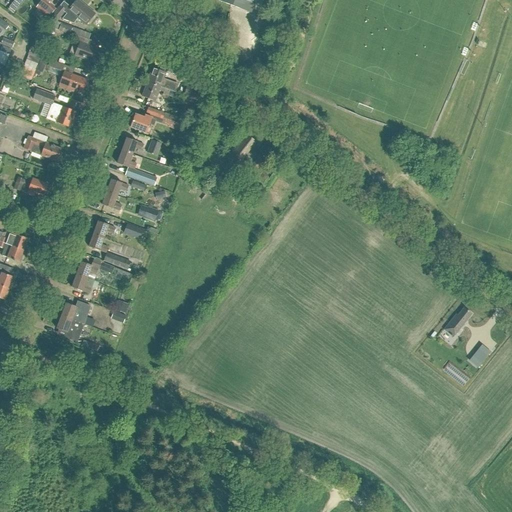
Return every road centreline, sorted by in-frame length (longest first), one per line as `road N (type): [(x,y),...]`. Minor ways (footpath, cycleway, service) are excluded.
road 1 (unclassified): [(511,314),(143,22)]
road 2 (track): [(107,387),(297,469),(370,511)]
road 3 (unclassified): [(61,229),(143,22)]
road 4 (unclassified): [(22,351),(61,229)]
